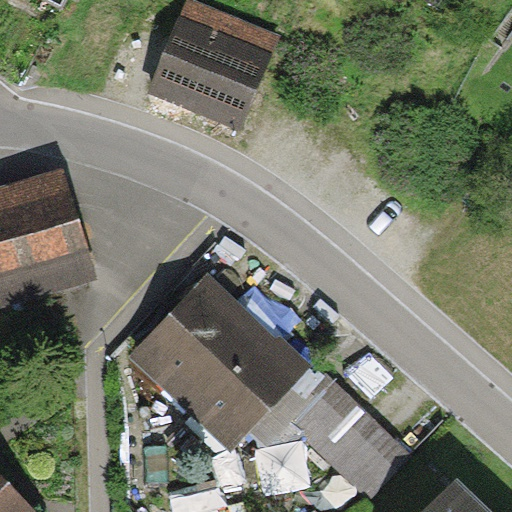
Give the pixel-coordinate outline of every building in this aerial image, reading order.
[(269,63),(181,26),(153,92),(241,129),(269,63)] [(0,315),(99,289),(67,172),(0,189),(0,315)] [(311,379),(215,287),(139,367),(236,458),(311,379)] [(418,462),(332,387),(289,436),(376,511),(418,462)] [(0,511),(36,511),(0,475),(0,511)] [(468,511),(453,498),(440,511),(468,511)]
